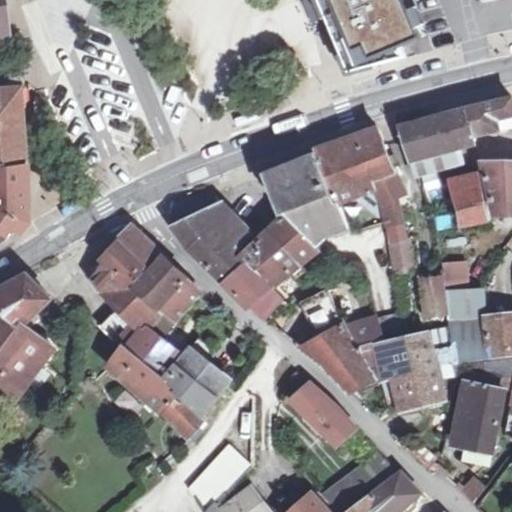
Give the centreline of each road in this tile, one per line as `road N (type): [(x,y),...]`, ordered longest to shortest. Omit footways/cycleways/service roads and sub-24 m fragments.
road 1 (residential): [(136,194),(179,258),(468,511)]
road 2 (secondary): [(178,177),(367,109),(511,69)]
road 3 (residential): [(72,0),(123,32),(178,177)]
road 4 (residential): [(126,199),(62,34),(66,0)]
road 5 (unknown): [(278,342),(176,470)]
road 6 (secondary): [(0,271),(126,199)]
